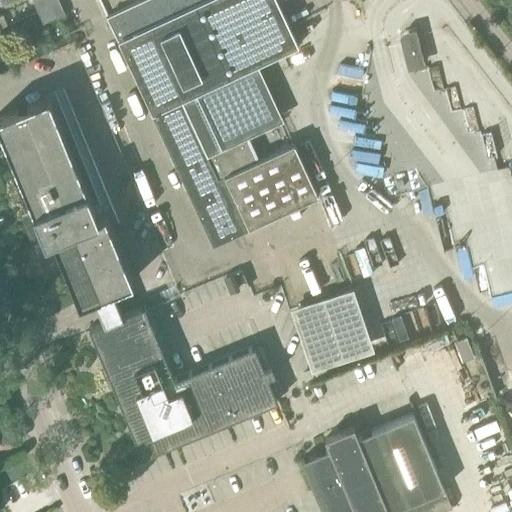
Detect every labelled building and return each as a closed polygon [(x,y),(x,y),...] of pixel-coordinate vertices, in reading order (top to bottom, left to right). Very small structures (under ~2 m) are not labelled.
[(34,0),(44,22),(64,13),(58,0),(34,0)] [(139,0),(107,15),(152,113),(153,112),(154,114),(153,114),(214,244),(316,196),(319,194),(295,142),(258,158),(247,136),(207,155),(181,100),(258,64),(299,45),(291,28),(277,0),(139,0)] [(406,37),(412,63),(424,61),(417,34),(406,37)] [(16,108),(0,114),(0,132),(44,240),(51,237),(78,303),(92,297),(93,297),(97,308),(114,301),(110,290),(111,289),(132,281),(104,212),(97,215),(48,95),(26,104),(26,105),(17,109),(16,108)] [(482,175),(446,183),(434,186),(428,187),(435,217),(448,214),(455,246),(460,244),(467,243),(474,270),(485,267),(492,299),(511,293),(511,181),(509,169),(482,175)] [(352,285),(290,306),(310,365),(372,344),(352,285)] [(90,327),(88,328),(89,331),(141,456),(165,446),(173,443),(277,400),(267,377),(275,374),(271,365),(263,368),(254,345),(174,378),(173,377),(152,327),(144,308),(143,305),(121,314),(120,315),(114,301),(97,308),(103,322),(90,327)] [(466,337),(455,341),(463,361),(474,356),(466,337)] [(306,457),(301,459),(322,511),(389,511),(442,489),(445,488),(437,470),(413,413),(358,435),(354,425),(324,437),(329,448),(317,453),(306,457)]
